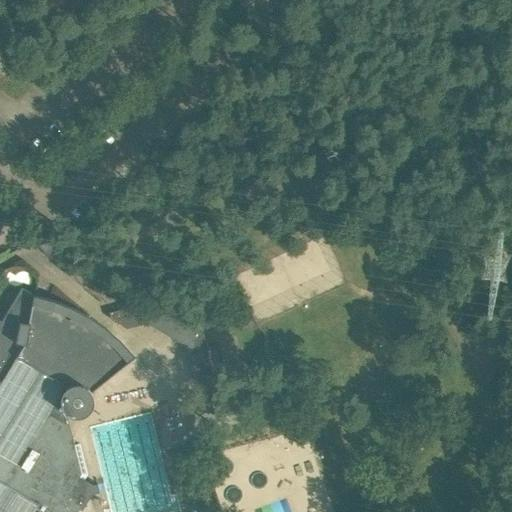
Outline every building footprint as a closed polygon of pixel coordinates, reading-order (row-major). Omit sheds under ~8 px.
[(51,258),(58,251),(46,238),(38,245),(51,258)] [(105,327),(89,316),(72,307),(53,300),(33,295),(21,287),(1,321),(0,319),(0,511),(76,511),(79,508),(82,510),(89,499),(86,497),(89,492),(92,494),(99,492),(97,483),(93,484),(84,479),(87,474),(79,443),(74,444),(67,414),(67,413),(68,414),(70,415),(71,415),(73,416),(76,417),(78,417),(80,416),(84,415),(86,414),(88,413),(90,411),(90,410),(92,408),(93,406),(93,404),(94,402),(94,400),(94,398),(93,396),(92,393),(92,392),(91,390),(134,355),(120,340),(105,327)] [(203,333),(149,301),(108,312),(110,319),(122,326),(147,319),(184,341),(194,378),(213,373),(203,333)] [(239,392),(229,394),(233,410),(243,408),(239,392)] [(217,418),(232,414),(227,393),(211,397),(217,418)]
